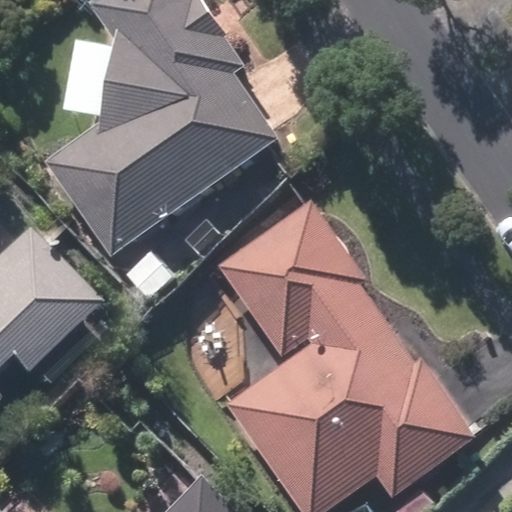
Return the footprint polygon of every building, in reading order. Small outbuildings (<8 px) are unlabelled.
[(59,164),(122,256),(291,142),(246,76),(257,69),(237,40),(242,37),(216,0),(112,0),(105,5),(132,46),(116,127),(59,164)] [(240,407),(316,511),(338,511),(390,473),(409,499),(491,438),(436,363),(430,367),(371,287),(379,281),(323,204),(234,269),(296,355),(320,338),(326,345),(240,407)] [(0,360),(5,356),(22,374),(96,303),(25,229),(0,251),(0,360)] [(136,277),(159,301),(184,278),(161,253),(136,277)] [(251,511),(218,479),(185,511),(12,511),(0,499),(0,511),(251,511)] [(45,511),(46,507),(39,498),(29,497),(20,504),(19,511),(45,511)]
